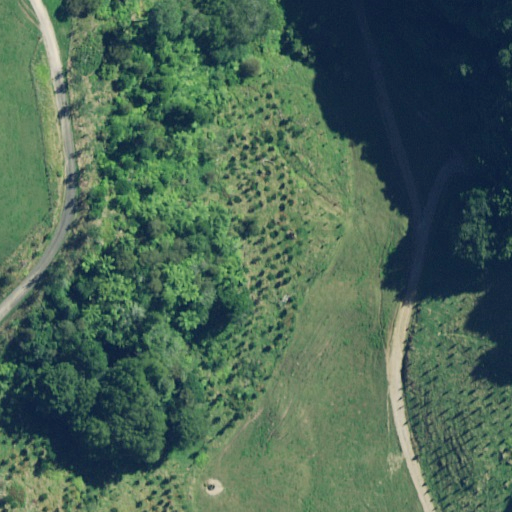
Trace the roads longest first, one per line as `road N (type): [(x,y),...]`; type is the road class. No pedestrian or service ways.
road 1 (track): [(489,0),(496,13),(497,305),(511,444)]
road 2 (track): [(0,393),(53,253)]
